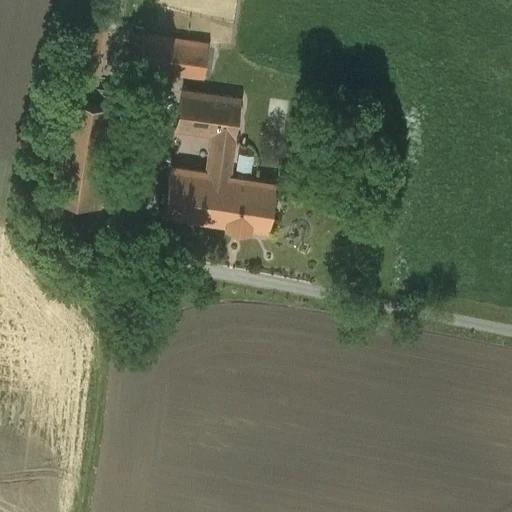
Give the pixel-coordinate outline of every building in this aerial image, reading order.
[(104,29),(76,25),(49,195),(99,203),(118,88),(95,84),(104,29)] [(208,43),(142,34),(138,68),(203,77),(205,60),(208,43)] [(213,132),(207,170),(227,173),(240,98),(182,88),(175,126),(213,132)] [(377,115),(361,114),(359,128),(376,129),(377,115)] [(276,181),(227,173),(207,170),(170,164),(161,216),(267,234),(276,181)] [(72,208),(50,204),(44,232),(66,236),(72,208)] [(105,243),(81,239),(77,262),(101,266),(105,243)] [(161,286),(139,281),(134,304),(155,309),(161,286)]
